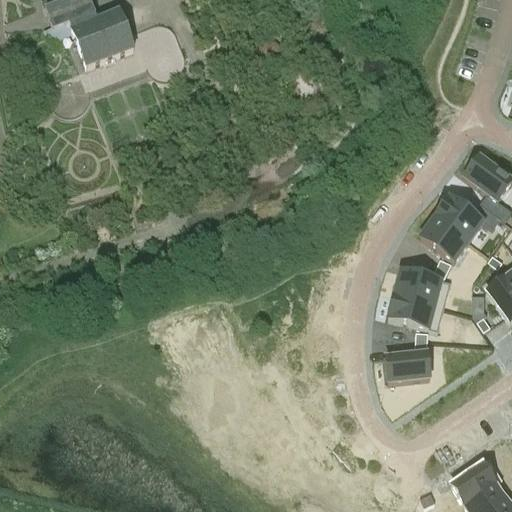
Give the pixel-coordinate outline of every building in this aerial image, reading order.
[(52,36),(68,29),(71,37),(86,75),(133,56),(118,19),(97,27),(94,19),(95,19),(87,0),(82,0),(61,8),(58,0),(56,0),(41,7),(52,36)] [(478,163),(462,185),(486,201),(478,211),(499,226),(503,229),(510,219),(497,209),(511,188),(478,163)] [(448,204),(434,225),(467,249),(482,229),(492,236),(499,226),(478,211),(471,221),(448,204)] [(434,225),(419,245),(453,269),(467,249),(434,225)] [(491,262),(486,269),(496,276),(501,269),(491,262)] [(439,266),(436,273),(447,278),(450,271),(439,266)] [(436,273),(432,280),(443,285),(447,278),(436,273)] [(400,277),(393,302),(443,315),(449,291),(400,277)] [(511,279),(503,286),(511,297),(511,279)] [(511,297),(503,286),(485,299),(508,330),(511,327),(511,297)] [(393,302),(387,326),(436,339),(443,315),(393,302)] [(482,324),(475,329),(482,339),(489,334),(482,324)] [(415,339),(414,347),(426,348),(427,340),(415,339)] [(414,347),(414,355),(426,356),(426,348),(414,347)] [(426,359),(384,364),(387,390),(429,385),(426,359)] [(482,470),(450,492),(463,510),(495,488),(482,470)] [(495,488),(463,510),(463,511),(498,511),(507,506),(495,488)]
